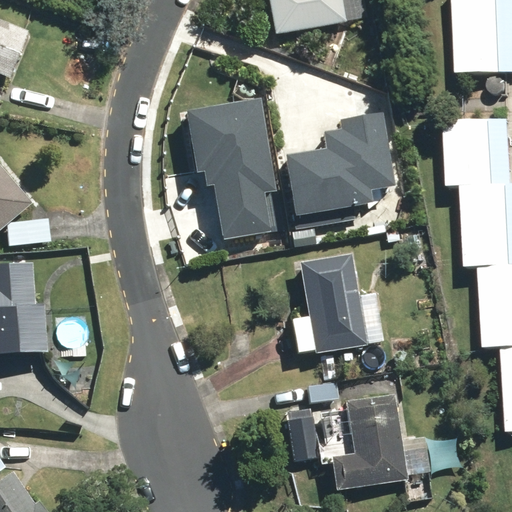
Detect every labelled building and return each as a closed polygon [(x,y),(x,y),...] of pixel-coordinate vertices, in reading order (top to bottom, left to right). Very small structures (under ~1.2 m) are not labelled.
[(264,0),(273,41),(294,37),(343,27),(337,0),(264,0)] [(511,0),(451,0),(454,78),(511,75),(511,0)] [(25,36),(0,26),(0,79),(8,82),(25,36)] [(265,239),(258,197),(269,195),(254,109),(181,122),(197,208),(208,206),(216,248),(265,239)] [(316,142),(319,159),(280,166),(290,225),(366,213),(364,199),(390,194),(376,120),(334,127),(336,137),(316,142)] [(496,122),(452,122),(452,185),(495,186),(496,122)] [(0,174),(0,234),(29,210),(0,174)] [(511,216),(510,192),(465,195),(469,269),(511,265),(511,216)] [(346,257),(294,266),(311,356),(363,346),(346,257)] [(39,310),(32,310),(30,284),(28,284),(27,267),(0,268),(0,363),(43,360),(39,310)] [(511,273),(484,274),(484,357),(511,356),(511,273)] [(330,496),(356,492),(356,493),(406,484),(400,451),(390,397),(339,406),(349,458),(324,462),(330,496)] [(282,417),(290,464),(314,460),(307,413),(282,417)] [(30,511),(0,467),(0,511),(30,511)]
